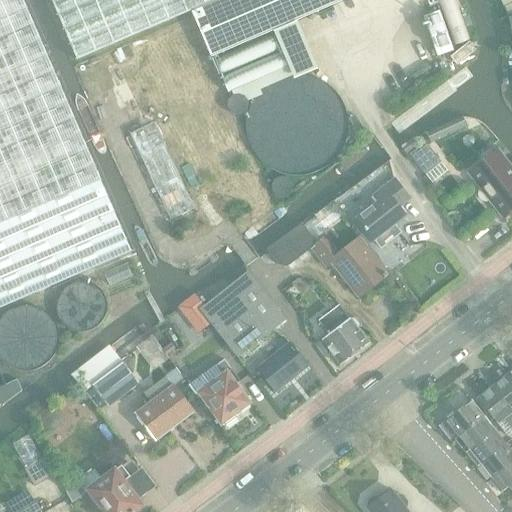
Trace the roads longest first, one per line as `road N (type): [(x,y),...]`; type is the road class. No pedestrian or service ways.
road 1 (secondary): [(230,511),(383,396)]
road 2 (secondary): [(383,396),(511,295)]
road 3 (residential): [(492,511),(428,453),(383,396)]
